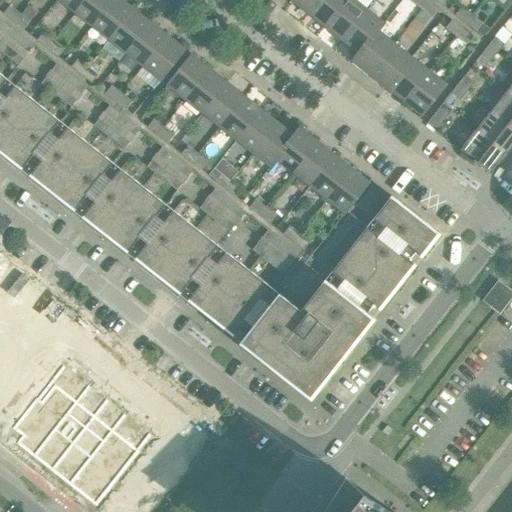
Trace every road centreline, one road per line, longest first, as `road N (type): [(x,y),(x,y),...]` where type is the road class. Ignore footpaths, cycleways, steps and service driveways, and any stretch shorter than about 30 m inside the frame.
road 1 (residential): [(317,462),(0,207)]
road 2 (residential): [(211,0),(499,228)]
road 3 (residential): [(317,462),(499,228)]
